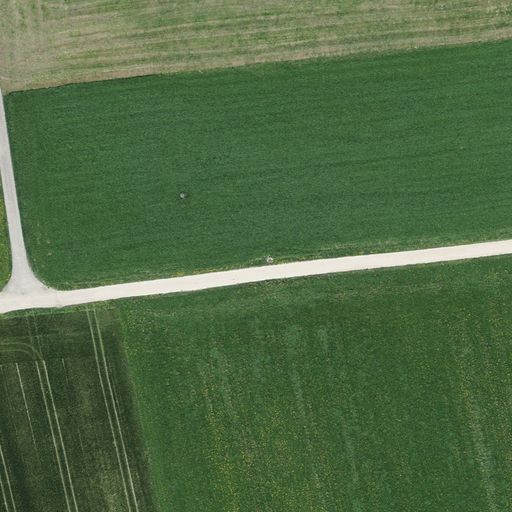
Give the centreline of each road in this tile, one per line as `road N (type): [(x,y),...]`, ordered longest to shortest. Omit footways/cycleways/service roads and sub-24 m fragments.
road 1 (track): [(511,249),(0,306)]
road 2 (track): [(19,304),(0,160)]
